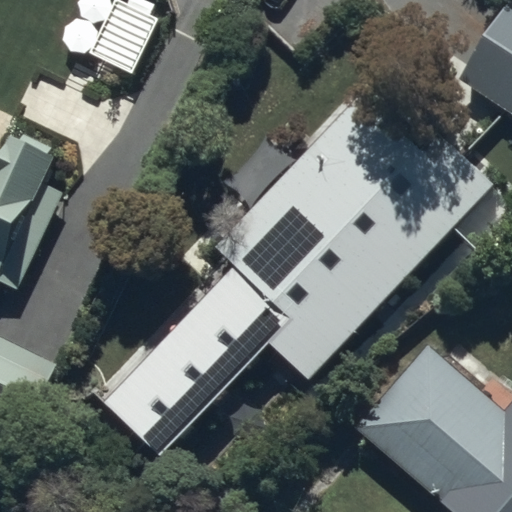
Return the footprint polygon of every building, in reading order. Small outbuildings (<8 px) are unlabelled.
[(511,13),(463,87),(511,120),(511,13)] [(377,90),(194,292),(315,401),(497,197),(377,90)] [(0,303),(4,293),(26,303),(68,204),(52,197),(62,172),(55,170),(60,159),(28,145),(22,159),(5,152),(0,165),(0,303)] [(0,444),(27,458),(67,379),(0,344),(0,444)] [(434,361),(361,443),(439,511),(511,511),(511,423),(509,427),(434,361)]
